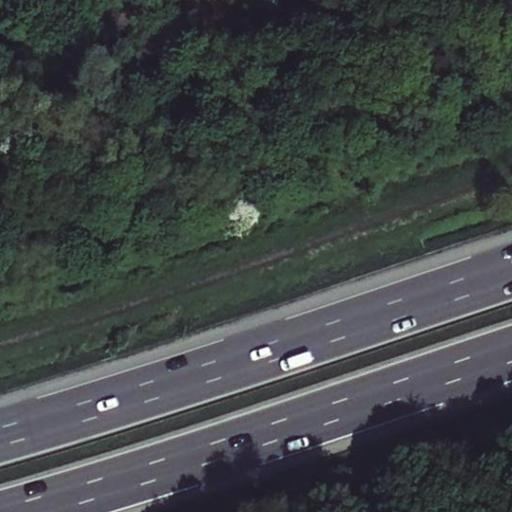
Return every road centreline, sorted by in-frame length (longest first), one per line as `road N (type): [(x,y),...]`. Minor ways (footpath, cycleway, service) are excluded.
road 1 (motorway): [(511,271),(0,435)]
road 2 (motorway): [(15,511),(511,352)]
